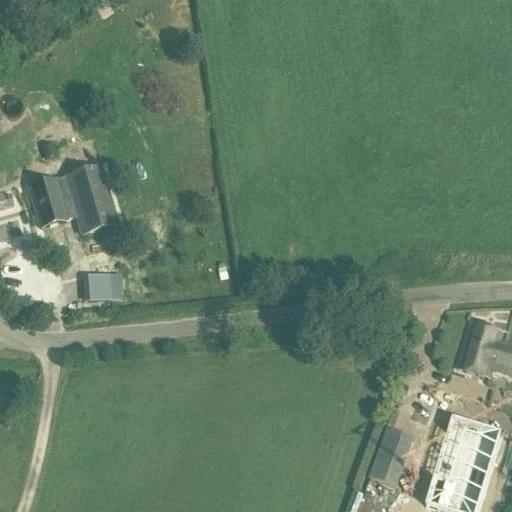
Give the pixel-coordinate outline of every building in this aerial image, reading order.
[(117,230),(101,172),(66,182),(67,182),(55,186),(55,185),(30,192),(41,233),(66,226),(66,225),(78,221),(83,240),(117,230)] [(77,282),(78,309),(105,308),(104,281),(77,282)] [(511,349),(500,346),(502,336),(471,327),(458,373),(489,382),(494,365),(511,370),(511,349)] [(454,429),(423,511),(479,511),(503,447),(454,429)] [(386,434),(369,483),(398,493),(415,443),(386,434)]
